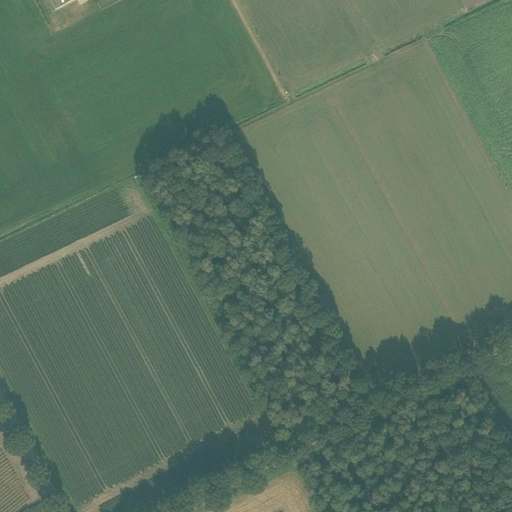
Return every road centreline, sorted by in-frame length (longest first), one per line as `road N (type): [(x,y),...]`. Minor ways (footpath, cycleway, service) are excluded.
road 1 (track): [(185,511),(511,344)]
road 2 (unclassified): [(60,511),(0,398)]
